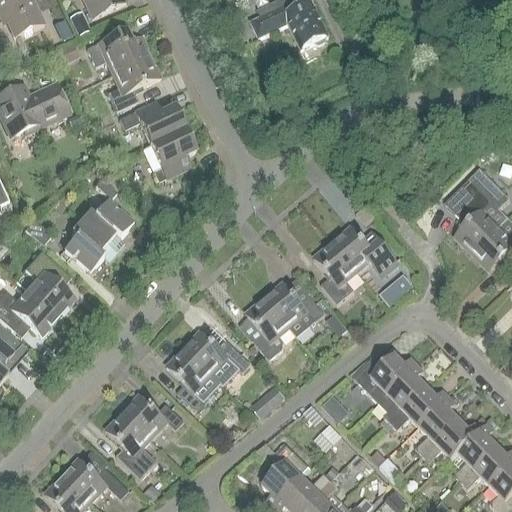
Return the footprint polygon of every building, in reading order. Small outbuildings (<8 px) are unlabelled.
[(0,0),(0,18),(2,18),(14,42),(43,29),(29,0),(0,0)] [(125,7),(121,0),(80,0),(91,23),(125,7)] [(286,0),(258,14),(261,21),(250,26),(258,43),(288,28),(300,53),(329,39),(309,0),(286,0)] [(92,34),(84,15),(71,20),(80,39),(92,34)] [(151,62),(141,41),(132,46),(127,35),(86,54),(95,72),(106,67),(112,80),(151,62)] [(76,46),(56,55),(63,70),(82,60),(76,46)] [(112,80),(118,93),(107,98),(116,117),(137,107),(132,96),(161,83),(151,62),(112,80)] [(22,90),(0,100),(0,119),(10,142),(23,136),(24,138),(69,117),(55,89),(28,102),(22,90)] [(150,151),(185,134),(174,112),(149,123),(144,113),(119,124),(124,136),(139,128),(150,151)] [(77,119),(67,124),(71,131),(81,126),(77,119)] [(186,161),(195,157),(185,134),(150,151),(142,154),(158,188),(191,172),(186,161)] [(509,204),(479,174),(444,208),(465,230),(453,241),(471,259),(507,223),(499,215),(509,204)] [(109,176),(96,192),(111,205),(119,197),(109,176)] [(0,209),(8,205),(0,187),(0,209)] [(116,258),(124,248),(119,244),(132,229),(107,206),(94,220),(89,216),(80,226),(116,258)] [(511,227),(507,223),(471,259),(488,276),(506,258),(511,263),(511,227)] [(36,224),(27,234),(34,240),(32,242),(41,250),(43,248),(45,250),(54,239),(36,224)] [(107,267),(116,258),(80,226),(71,236),(76,241),(63,255),(89,278),(103,263),(107,267)] [(350,231),(331,246),(356,277),(368,267),(381,283),(397,269),(370,237),(361,245),(350,231)] [(356,277),(331,246),(312,262),(329,282),(320,289),(336,309),(345,301),(338,292),(356,277)] [(26,296),(57,323),(74,304),(54,286),(63,276),(41,256),(24,274),(36,285),(26,296)] [(402,281),(380,299),(389,310),(412,292),(402,281)] [(263,302),(288,333),(297,343),(316,328),(325,320),(308,300),(299,307),(282,287),(263,302)] [(40,342),(57,323),(26,296),(17,307),(5,296),(0,301),(0,324),(11,335),(20,324),(40,342)] [(288,333),(263,302),(245,318),(261,338),(252,345),(268,365),(286,351),(286,344),(282,339),(288,333)] [(334,319),(326,326),(338,342),(347,334),(334,319)] [(0,387),(28,356),(0,331),(0,387)] [(199,336),(182,354),(211,381),(220,371),(231,381),(239,373),(242,376),(250,368),(226,345),(218,354),(199,336)] [(207,399),(200,392),(211,381),(182,354),(165,371),(184,389),(176,398),(194,415),(203,406),(201,405),(207,399)] [(369,399),(378,408),(417,370),(410,363),(403,369),(394,359),(379,374),(370,365),(352,382),(369,399)] [(423,376),(417,370),(378,408),(388,417),(381,424),(387,431),(426,392),(416,383),(423,376)] [(278,390),(266,400),(275,410),(287,401),(278,390)] [(409,423),(419,432),(448,402),(442,395),(435,402),(426,392),(387,431),(394,438),(409,423)] [(138,399),(121,417),(150,445),(166,427),(175,435),(183,426),(165,409),(157,417),(138,399)] [(332,401),(321,412),(330,420),(341,409),(332,401)] [(414,454),(422,461),(458,425),(448,415),(455,409),(448,402),(419,432),(427,441),(414,454)] [(142,453),(150,445),(121,417),(105,435),(123,453),(115,461),(140,484),(156,467),(142,453)] [(457,458),(480,434),(474,428),(467,434),(458,425),(422,461),(428,468),(441,455),(451,465),(457,458)] [(457,458),(451,465),(459,474),(453,480),(460,487),(496,451),(487,441),(493,435),(486,428),(480,434),(457,458)] [(270,511),(272,511),(301,483),(310,474),(284,448),(267,466),(276,475),(261,490),(271,500),(265,506),(270,511)] [(266,449),(257,457),(263,463),(272,455),(266,449)] [(480,481),(489,491),(511,467),(511,454),(506,460),(496,451),(460,487),(467,494),(480,481)] [(376,456),(370,462),(378,471),(385,465),(376,456)] [(377,474),(366,462),(358,470),(369,481),(377,474)] [(78,464),(61,481),(89,509),(106,491),(120,505),(128,496),(104,473),(96,482),(78,464)] [(397,473),(388,464),(382,471),(391,480),(397,473)] [(511,511),(511,467),(489,491),(498,500),(489,508),(492,511),(511,511)] [(333,472),(324,480),(330,486),(339,478),(333,472)] [(304,511),(330,486),(324,480),(323,479),(310,492),(301,483),(272,511),(304,511)] [(86,511),(89,509),(61,481),(44,499),(57,511),(86,511)] [(163,496),(153,485),(143,495),(154,506),(163,496)] [(336,511),(341,507),(331,498),(337,493),(330,486),(304,511),(336,511)] [(422,496),(414,503),(420,509),(427,502),(422,496)] [(364,502),(356,510),(357,511),(368,511),(371,510),(364,502)]
